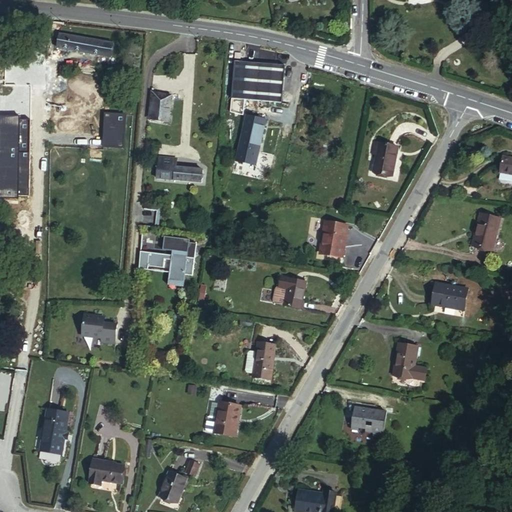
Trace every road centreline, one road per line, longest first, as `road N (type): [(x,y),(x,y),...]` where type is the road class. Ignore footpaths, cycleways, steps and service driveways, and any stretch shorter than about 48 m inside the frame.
road 1 (residential): [(468,98),(238,511)]
road 2 (residential): [(190,26),(149,67),(136,224)]
road 3 (secondary): [(190,26),(0,4)]
road 4 (secondary): [(360,64),(190,26)]
